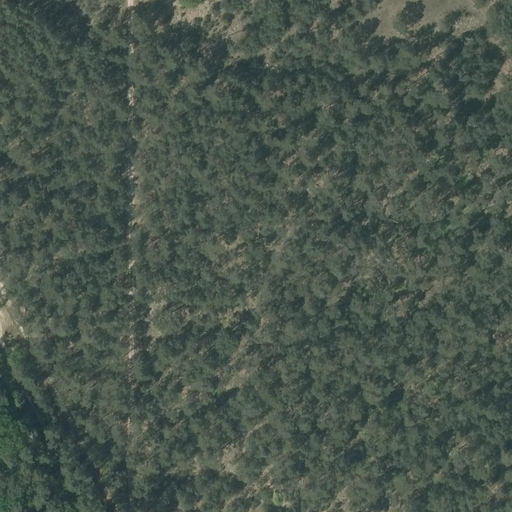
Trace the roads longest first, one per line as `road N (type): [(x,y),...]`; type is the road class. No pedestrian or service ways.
road 1 (track): [(130,0),(132,511)]
road 2 (track): [(0,276),(123,511)]
